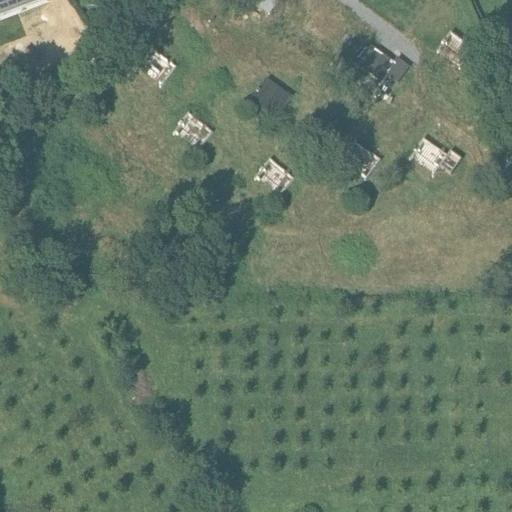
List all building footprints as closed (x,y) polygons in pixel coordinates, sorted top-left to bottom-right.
[(0,0),(0,16),(38,0),(0,0)] [(464,72),(477,49),(452,35),(439,59),(464,72)] [(401,89),(411,72),(374,48),(359,73),(386,90),(390,82),(401,89)] [(278,123),(296,98),(269,79),(251,105),(278,123)] [(202,151),(216,131),(191,113),(176,133),(202,151)] [(442,172),(457,178),(464,158),(422,142),(413,167),(440,177),(442,172)] [(374,180),(383,158),(357,146),(347,168),(374,180)] [(272,160),(258,180),(283,198),(297,178),(272,160)]
